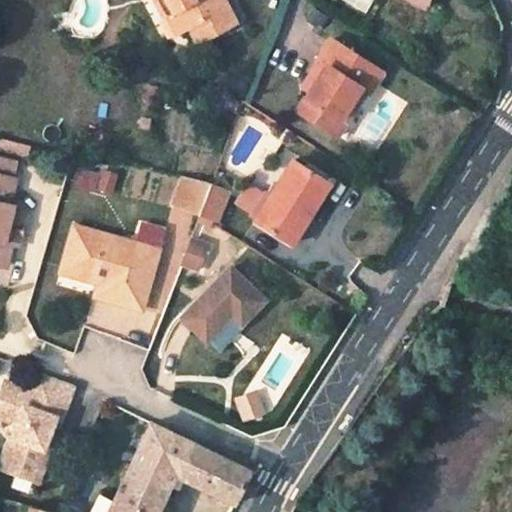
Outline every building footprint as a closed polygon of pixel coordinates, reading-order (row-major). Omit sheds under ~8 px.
[(158,0),(166,13),(172,9),(183,29),(189,26),(197,40),(234,20),(222,0),(158,0)] [(172,9),(166,13),(176,33),(183,29),(172,9)] [(372,65),(332,39),(318,60),(326,65),(298,110),(338,136),(367,89),(359,84),(372,65)] [(367,89),(370,92),(383,72),(372,65),(359,84),(367,89)] [(238,101),(226,96),(222,107),(235,111),(238,101)] [(329,182),(292,159),(270,195),(267,192),(252,214),(260,219),(258,223),(290,243),(329,182)] [(75,186),(110,191),(113,172),(78,167),(75,186)] [(0,264),(4,265),(10,244),(17,246),(25,213),(19,206),(12,203),(8,203),(15,177),(0,173),(0,264)] [(178,173),(167,204),(217,221),(228,190),(178,173)] [(123,240),(73,224),(60,266),(110,281),(104,299),(140,310),(156,253),(122,243),(123,240)] [(178,263),(197,270),(208,241),(188,234),(178,263)] [(110,281),(60,266),(58,272),(97,283),(93,295),(104,299),(110,281)] [(265,297),(231,266),(183,316),(208,339),(233,313),(243,322),(265,297)] [(58,432),(75,384),(66,380),(37,369),(30,388),(6,380),(0,396),(0,415),(18,422),(13,436),(23,439),(12,470),(41,480),(52,448),(47,446),(53,430),(58,432)] [(245,392),(232,395),(239,419),(252,415),(245,392)] [(156,511),(175,473),(234,502),(250,468),(150,420),(106,511),(156,511)] [(12,470),(23,439),(13,436),(2,466),(12,470)]
